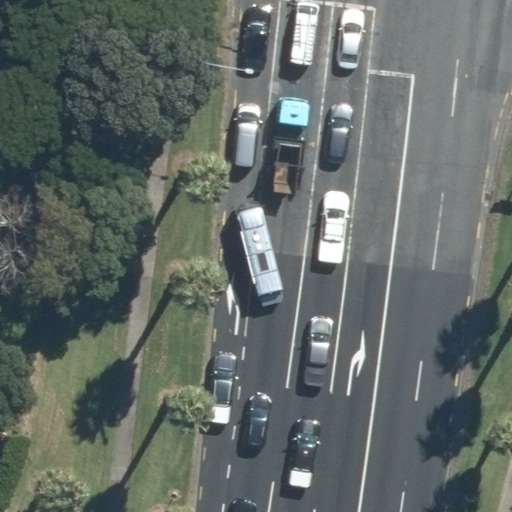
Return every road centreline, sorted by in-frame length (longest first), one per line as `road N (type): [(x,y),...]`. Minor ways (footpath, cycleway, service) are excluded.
road 1 (primary): [(270,511),(324,184)]
road 2 (primary): [(511,2),(324,184)]
road 3 (primary): [(324,184),(353,0)]
